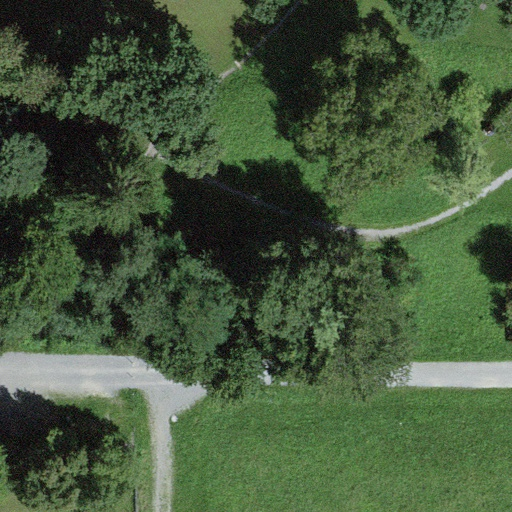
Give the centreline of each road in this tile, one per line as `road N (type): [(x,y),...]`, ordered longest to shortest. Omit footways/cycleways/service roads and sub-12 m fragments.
road 1 (track): [(511,376),(0,370)]
road 2 (track): [(162,374),(163,511)]
